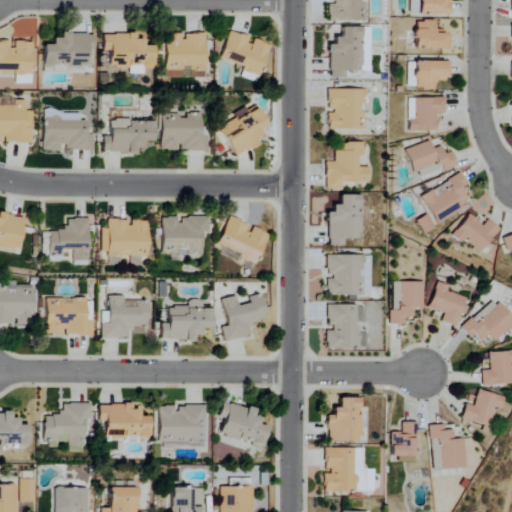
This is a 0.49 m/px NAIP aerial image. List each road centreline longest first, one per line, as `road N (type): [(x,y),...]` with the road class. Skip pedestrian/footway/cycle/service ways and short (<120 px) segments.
road 1 (residential): [(290,511),(292,0)]
road 2 (residential): [(0,371),(426,374)]
road 3 (residential): [(0,179),(41,187),(292,186)]
road 4 (residential): [(511,176),(480,122),(477,0)]
